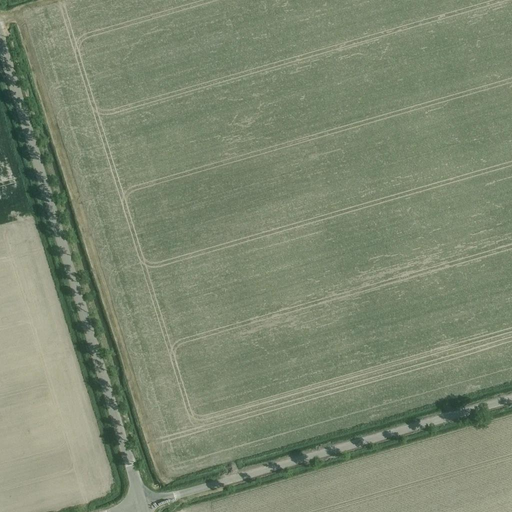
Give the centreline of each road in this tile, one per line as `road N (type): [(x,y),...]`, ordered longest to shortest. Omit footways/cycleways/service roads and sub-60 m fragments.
road 1 (unclassified): [(141,505),(0,40)]
road 2 (unclassified): [(141,505),(511,397)]
